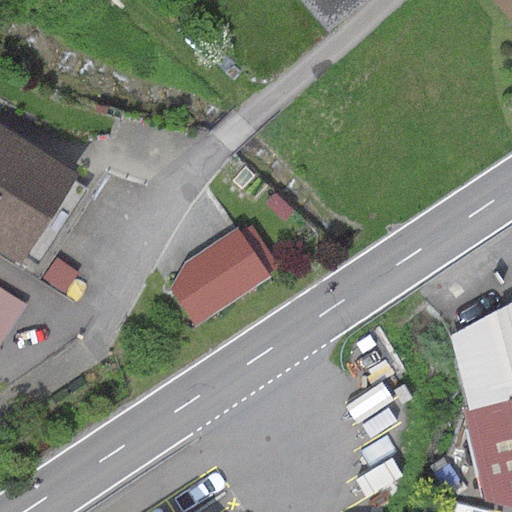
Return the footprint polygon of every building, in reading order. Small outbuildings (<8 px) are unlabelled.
[(305,0),(331,31),(368,0),(305,0)] [(511,0),(491,0),(511,23),(511,22),(511,0)] [(80,174),(0,124),(0,250),(21,264),(80,174)] [(238,228),(183,263),(170,290),(194,327),(270,277),(238,228)] [(511,417),(509,402),(511,401),(511,302),(449,335),(468,409),(463,411),(486,500),(511,509),(511,417)]
